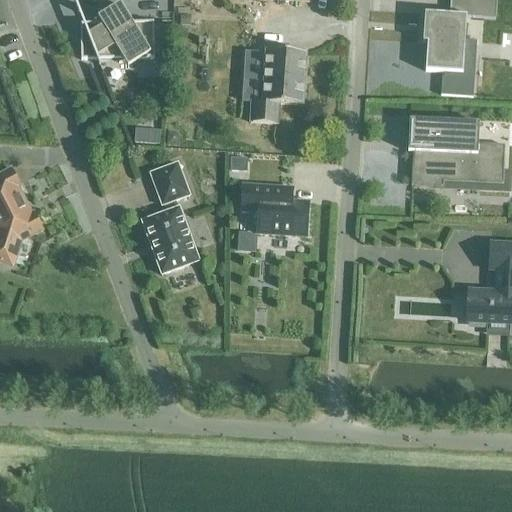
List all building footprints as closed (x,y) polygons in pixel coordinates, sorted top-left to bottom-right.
[(472,0),(472,19),(496,21),(497,0),(495,0),(472,0)] [(102,25),(84,25),(80,26),(81,62),(154,60),(153,24),(131,24),(120,7),(99,20),(102,25)] [(467,18),(429,15),(429,16),(425,16),(423,45),(427,45),(425,73),(446,75),(446,74),(462,75),(465,43),(467,18)] [(303,108),(306,55),(266,52),(262,105),(251,104),(250,126),(278,128),(279,106),(303,108)] [(482,126),(406,122),(406,124),(410,124),(409,145),(418,145),(418,153),(413,153),(411,189),(443,190),(443,184),(479,186),(479,192),(509,194),(510,175),(504,174),(505,147),(477,146),(478,127),(482,127),(482,126)] [(160,146),(161,133),(135,132),(134,145),(160,146)] [(234,172),(251,173),(253,160),(235,158),(234,172)] [(142,224),(162,277),(199,264),(179,210),(178,210),(175,203),(189,198),(177,165),(150,175),(162,208),(164,207),(167,214),(142,224)] [(0,233),(2,237),(0,237),(0,264),(7,267),(13,264),(19,247),(17,244),(41,232),(41,233),(42,233),(33,215),(32,215),(33,217),(29,219),(23,209),(26,207),(22,200),(20,201),(14,190),(18,188),(19,189),(20,189),(11,171),(10,172),(11,173),(0,178),(0,233)] [(308,205),(291,204),(289,201),(285,201),(286,191),(292,192),(292,190),(243,187),(241,214),(258,215),(256,236),(306,239),(308,205)] [(468,296),(472,296),(472,306),(472,319),(484,319),(484,320),(489,320),(488,326),(489,326),(489,331),(507,332),(507,327),(507,326),(511,326),(511,246),(490,245),(489,273),(496,273),(495,294),(468,292),(468,296)]
